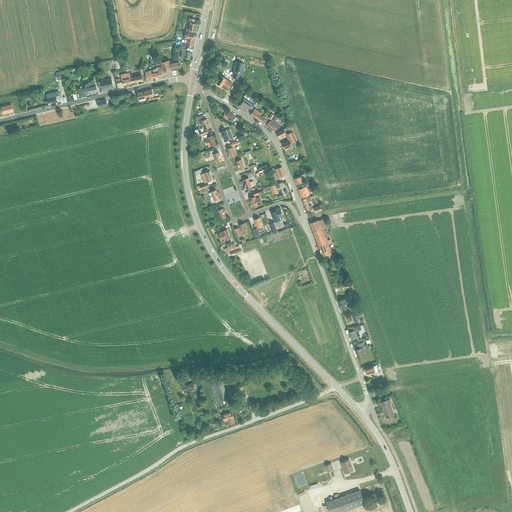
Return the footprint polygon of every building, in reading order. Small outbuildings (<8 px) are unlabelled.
[(186,30),(185,32),(195,34),(197,24),(194,24),(195,19),(188,18),(187,26),(189,27),(188,30),(186,30)] [(195,34),(185,32),(184,38),(187,38),(186,43),(183,43),(183,46),(192,48),(195,34)] [(181,48),(180,50),(182,51),(181,58),(189,60),(191,53),(186,52),(186,49),(181,48)] [(169,60),(160,62),(163,72),(170,71),(180,68),(179,62),(170,64),(169,60)] [(232,77),(240,79),(243,63),(235,61),(232,77)] [(145,66),(143,66),(144,68),(145,74),(146,80),(154,78),(153,70),(152,70),(147,71),(145,66)] [(156,69),(153,70),(152,70),(153,70),(154,78),(162,76),(160,67),(156,68),(156,69)] [(131,72),(129,73),(130,75),(129,75),(130,79),(131,83),(143,80),(146,80),(145,74),(144,68),(140,69),(142,75),(142,76),(135,77),(135,76),(132,76),(131,72)] [(223,85),(229,89),(232,83),(226,79),(221,75),(216,83),(222,87),(223,85)] [(82,88),(77,89),(79,96),(83,94),(83,93),(85,93),(85,94),(97,91),(94,76),(93,76),(94,79),(92,80),(92,79),(85,84),(84,85),(85,88),(82,89),(82,88)] [(102,90),(113,87),(111,78),(100,81),(97,82),(99,89),(102,88),(102,90)] [(137,93),(138,98),(145,96),(145,98),(153,96),(151,90),(144,91),(137,93)] [(59,91),(46,94),(47,98),(48,103),(57,101),(56,99),(61,98),(59,91)] [(244,98),(243,100),(238,107),(247,112),(250,108),(251,109),(254,104),(244,98)] [(13,112),(12,105),(2,107),(3,114),(13,112)] [(253,111),(250,115),(256,119),(257,119),(260,115),(262,113),(255,108),(253,111)] [(236,117),(228,112),(226,116),(229,118),(228,120),(232,122),(236,117)] [(260,115),(257,119),(258,120),(262,122),(265,124),(267,120),(265,119),(266,118),(263,116),(262,117),(260,115)] [(201,121),(205,130),(200,132),(201,135),(208,133),(207,129),(210,128),(206,119),(201,121)] [(269,122),(266,125),(269,128),(272,131),(274,129),(276,131),(280,127),(273,119),(271,122),(270,121),(269,122)] [(290,126),(276,133),(276,134),(278,138),(286,134),(288,138),(289,140),(282,144),(283,146),(282,147),(284,150),(292,146),(290,143),(295,140),(294,138),(296,138),(293,131),(292,132),(290,126)] [(227,130),(221,132),(224,141),(231,139),(233,138),(231,133),(230,129),(227,130)] [(208,137),(211,146),(216,144),(213,135),(208,137)] [(227,149),(230,158),(235,156),(232,147),(227,149)] [(219,152),(214,154),(217,163),(222,161),(219,152)] [(204,153),(199,154),(199,156),(203,155),(205,158),(204,158),(205,161),(209,159),(208,156),(210,156),(209,153),(205,155),(204,153)] [(236,161),(240,170),(244,168),(241,159),(236,161)] [(200,189),(201,190),(204,188),(209,186),(207,182),(212,180),(209,171),(201,174),(204,183),(198,185),(200,189)] [(301,179),(307,177),(305,174),(298,176),(298,177),(295,178),(297,184),(303,182),(301,179)] [(243,180),(246,189),(251,187),(248,178),(243,180)] [(298,186),(302,198),(309,195),(306,187),(305,188),(303,184),(298,186)] [(212,196),(210,197),(212,202),(214,201),(219,199),(216,190),(211,192),(212,196)] [(260,197),(256,198),(255,196),(250,198),(253,207),(262,204),(260,197)] [(302,200),(306,210),(306,211),(313,209),(311,205),(309,205),(308,201),(311,200),(310,197),(302,200)] [(218,210),(221,219),(226,217),(223,208),(218,210)] [(274,222),(269,224),(273,233),(277,231),(275,227),(282,225),(280,220),(279,217),(282,215),(280,210),(277,211),(272,213),(275,222),(274,222)] [(259,218),(254,220),(257,229),(254,230),(256,236),(257,238),(261,237),(258,231),(263,229),(259,218)] [(332,243),(331,240),(330,239),(327,240),(326,237),(328,237),(326,230),(324,230),(323,228),(325,228),(322,219),(318,220),(310,223),(318,246),(322,256),(331,253),(328,244),(332,243)] [(218,233),(221,242),(230,238),(227,229),(218,233)] [(228,248),(228,247),(224,248),(224,250),(223,250),(223,252),(225,251),(225,252),(229,251),(230,254),(241,250),(239,245),(235,246),(235,245),(228,248)] [(338,301),(341,310),(348,308),(345,299),(338,301)] [(351,332),(349,332),(351,339),(358,336),(360,336),(358,332),(358,331),(362,329),(360,325),(357,327),(350,329),(351,332)] [(362,348),(356,350),(358,357),(365,354),(364,350),(363,350),(362,348)] [(380,371),(378,364),(365,369),(368,375),(380,371)] [(210,382),(216,402),(227,399),(222,378),(210,382)] [(182,386),(184,392),(195,389),(194,383),(182,386)] [(382,406),(386,418),(394,415),(393,411),(392,411),(389,403),(391,403),(389,399),(380,403),(381,406),(382,406)] [(229,424),(234,422),(233,418),(234,418),(232,412),(223,415),(224,420),(226,425),(229,424)] [(345,473),(353,471),(349,459),(341,462),(345,473)] [(327,502),(330,511),(342,511),(365,504),(360,490),(327,502)]
